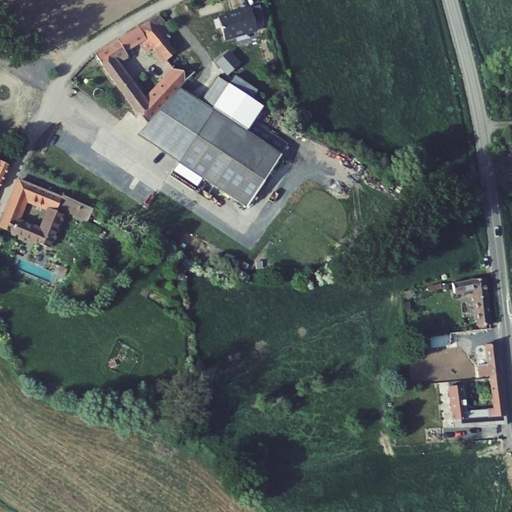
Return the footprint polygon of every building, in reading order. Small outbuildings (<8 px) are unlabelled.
[(225,39),(257,30),(250,5),(217,15),(225,39)] [(160,17),(126,36),(133,47),(138,44),(147,53),(154,47),(165,61),(164,63),(173,73),(179,79),(181,78),(185,83),(195,75),(194,72),(199,68),(188,55),(183,60),(164,38),(173,32),(160,17)] [(126,36),(118,41),(124,52),(133,47),(126,36)] [(118,41),(95,56),(102,68),(139,116),(146,123),(173,96),(179,90),(168,79),(144,103),(121,71),(110,67),(128,57),(124,52),(118,41)] [(173,73),(168,79),(179,90),(185,83),(181,78),(179,79),(173,73)] [(220,99),(209,91),(204,97),(216,105),(220,99)] [(173,96),(146,123),(174,150),(201,121),(173,96)] [(212,109),(177,161),(243,207),(286,144),(253,121),(245,132),(212,109)] [(0,190),(11,165),(0,160),(0,190)] [(61,199),(18,180),(8,206),(20,211),(26,198),(47,207),(48,204),(57,208),(58,205),(89,218),(93,208),(62,195),(61,199)] [(8,206),(5,213),(17,218),(20,211),(8,206)] [(17,218),(5,213),(0,226),(0,228),(49,250),(64,215),(50,209),(41,231),(16,220),(17,218)] [(472,279),(450,285),(451,294),(472,291),(476,326),(488,325),(484,279),(472,279)] [(453,332),(448,333),(449,347),(482,343),(485,365),(475,366),(476,377),(486,376),(489,400),(502,397),(494,328),(453,332)] [(466,419),(463,419),(459,387),(447,388),(451,430),(466,428),(466,419)] [(502,397),(489,400),(489,407),(503,406),(502,397)] [(484,417),(504,415),(503,406),(489,407),(490,409),(484,410),(484,417)] [(466,428),(505,424),(504,416),(504,415),(484,417),(466,419),(466,428)]
